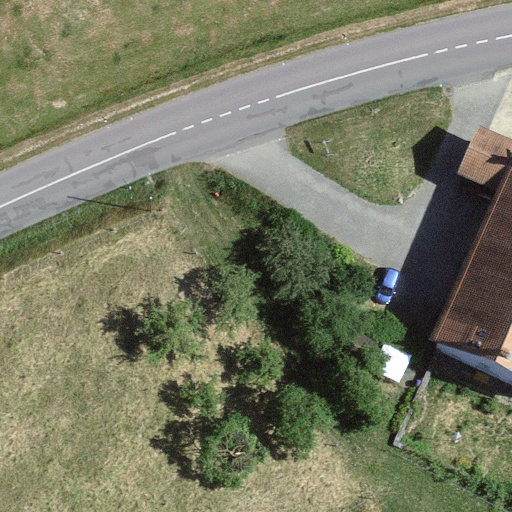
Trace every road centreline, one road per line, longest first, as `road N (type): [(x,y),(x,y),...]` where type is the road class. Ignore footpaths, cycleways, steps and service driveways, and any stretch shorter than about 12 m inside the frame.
road 1 (tertiary): [(0,208),(147,144),(327,82),(511,38)]
road 2 (unknown): [(225,117),(301,196),(410,275)]
